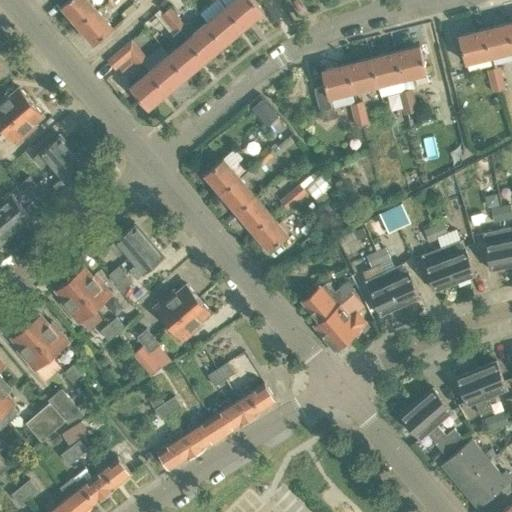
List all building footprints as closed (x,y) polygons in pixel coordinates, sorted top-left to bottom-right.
[(78,25),(96,9),(88,0),(68,0),(62,6),(78,25)] [(232,0),(226,5),(245,27),(264,10),(255,0),(232,0)] [(245,27),(226,5),(207,21),(225,43),(245,27)] [(168,24),(178,16),(171,7),(160,16),(168,24)] [(113,29),(96,9),(78,25),(94,44),(113,29)] [(185,24),(178,16),(168,24),(175,33),(181,28),(185,24)] [(207,21),(189,37),(188,37),(206,59),(225,43),(207,21)] [(511,49),(511,38),(508,23),(484,29),(490,55),(511,49)] [(206,59),(188,37),(189,37),(181,28),(175,33),(173,35),(181,44),(169,53),(187,75),(206,59)] [(490,55),(484,29),(459,35),(466,61),(490,55)] [(139,48),(132,39),(123,47),(131,56),(139,48)] [(420,45),(395,51),(402,77),(427,71),(420,45)] [(118,66),(131,56),(123,47),(108,60),(115,68),(118,66)] [(138,64),(147,57),(139,48),(131,56),(135,61),(138,64)] [(402,77),(395,51),(371,57),(378,83),(402,77)] [(154,66),(150,70),(168,91),(187,75),(169,53),(154,66)] [(135,61),(131,56),(118,66),(123,72),(135,61)] [(154,66),(147,57),(138,64),(145,73),(150,70),(154,66)] [(378,83),(371,57),(347,63),(354,89),(378,83)] [(354,89),(347,63),(322,69),(326,85),(314,88),(320,110),(332,107),(329,96),(354,89)] [(490,80),(502,77),(499,66),(487,69),(490,80)] [(150,70),(145,73),(130,86),(149,108),(168,91),(150,70)] [(502,77),(490,80),(492,91),(505,88),(502,77)] [(0,125),(1,127),(32,101),(20,87),(11,95),(9,93),(0,100),(0,125)] [(402,102),(414,99),(411,88),(399,91),(402,102)] [(441,131),(454,129),(449,97),(436,99),(441,131)] [(262,99),(252,107),(268,126),(278,118),(262,99)] [(417,110),(414,99),(402,102),(404,114),(417,110)] [(353,114),(366,111),(363,100),(350,103),(353,114)] [(32,101),(1,127),(13,140),(17,137),(18,139),(36,125),(34,122),(43,114),(32,101)] [(321,111),(323,120),(335,117),(332,108),(321,111)] [(369,122),(366,111),(353,114),(356,126),(369,122)] [(55,168),(75,151),(60,134),(37,154),(43,162),(46,159),(55,168)] [(268,144),(258,153),(266,162),(276,154),(268,144)] [(75,151),(55,168),(62,177),(54,185),(60,193),(89,168),(75,151)] [(266,162),(258,153),(248,162),(256,171),(266,162)] [(29,175),(16,158),(5,167),(26,192),(36,183),(29,175)] [(221,193),(240,177),(223,158),(205,174),(221,193)] [(322,172),(331,183),(336,178),(327,167),(322,172)] [(256,196),(240,177),(221,193),(237,212),(256,196)] [(290,191),(298,200),(308,191),(300,182),(290,191)] [(447,220),(461,219),(459,182),(445,183),(447,220)] [(43,192),(36,183),(26,192),(33,200),(43,192)] [(3,201),(0,203),(0,212),(15,231),(31,217),(9,190),(0,198),(3,201)] [(298,200),(290,191),(280,199),(288,209),(298,200)] [(272,215),(256,196),(237,212),(253,230),(272,215)] [(500,198),(504,219),(511,217),(511,206),(510,196),(500,198)] [(471,213),(487,209),(484,197),(468,201),(471,213)] [(504,219),(500,198),(500,197),(488,198),(493,221),(504,219)] [(315,212),(321,219),(322,220),(338,206),(331,198),(315,212)] [(402,202),(391,208),(399,227),(410,221),(402,202)] [(399,227),(391,208),(380,213),(388,232),(399,227)] [(0,243),(15,231),(0,212),(0,243)] [(272,215),(253,230),(270,250),(288,234),(272,215)] [(443,221),(433,225),(439,238),(449,234),(443,221)] [(129,256),(150,239),(136,222),(111,243),(118,250),(121,247),(129,256)] [(439,238),(433,225),(424,229),(429,242),(439,238)] [(357,240),(366,235),(362,226),(353,231),(353,229),(337,237),(342,246),(357,238),(357,240)] [(511,264),(511,260),(505,228),(484,232),(486,243),(491,269),(511,264)] [(150,239),(129,256),(138,267),(135,270),(140,276),(164,256),(150,239)] [(462,239),(442,246),(455,281),(475,273),(462,239)] [(376,250),(382,263),(392,259),(385,246),(376,250)] [(455,281),(442,246),(422,254),(435,289),(455,281)] [(382,263),(376,250),(366,254),(372,268),(382,263)] [(405,261),(385,271),(400,305),(421,295),(410,270),(409,270),(405,261)] [(120,288),(122,290),(132,282),(118,265),(108,274),(120,288)] [(83,267),(70,278),(96,308),(109,297),(106,293),(109,290),(95,273),(91,276),(83,267)] [(400,305),(385,271),(365,280),(369,288),(368,289),(379,314),(400,305)] [(96,308),(70,278),(57,289),(65,298),(62,301),(76,317),(79,315),(83,319),(96,308)] [(317,327),(342,306),(340,304),(356,290),(347,280),(337,288),(329,278),(303,300),(318,318),(313,323),(317,327)] [(168,323),(199,297),(188,284),(178,292),(175,289),(159,303),(161,306),(157,309),(168,323)] [(124,310),(108,323),(117,333),(125,326),(141,312),(122,290),(120,288),(112,295),(124,310)] [(199,297),(168,323),(179,336),(184,333),(186,335),(203,321),(201,319),(210,311),(199,297)] [(342,306),(317,327),(336,350),(367,324),(357,312),(351,317),(342,306)] [(26,325),(52,356),(66,344),(62,340),(65,338),(50,321),(48,323),(40,314),(26,325)] [(117,333),(108,323),(100,330),(108,340),(117,333)] [(52,356),(26,325),(13,336),(21,346),(18,348),(32,365),(35,363),(39,367),(52,356)] [(144,344),(154,336),(147,327),(136,336),(144,344)] [(161,365),(150,352),(160,344),(154,336),(144,344),(134,352),(152,372),(161,365)] [(11,388),(0,374),(0,368),(4,365),(0,360),(0,411),(8,421),(19,412),(12,404),(15,402),(7,392),(11,388)] [(496,360),(476,368),(490,402),(498,398),(496,393),(508,388),(496,360)] [(228,361),(218,367),(225,378),(235,372),(228,361)] [(64,371),(73,381),(81,373),(73,364),(64,371)] [(225,378),(218,367),(208,374),(215,385),(225,378)] [(490,402),(476,368),(456,377),(467,405),(475,402),(481,416),(494,411),(490,402)] [(239,399),(250,417),(277,400),(266,381),(253,390),(249,385),(241,390),(244,395),(239,399)] [(48,399),(50,401),(65,420),(68,423),(84,413),(61,387),(48,399)] [(433,387),(416,401),(437,424),(453,410),(433,387)] [(175,395),(165,401),(172,413),(182,406),(175,395)] [(250,417),(239,399),(233,403),(229,398),(220,403),(224,408),(212,416),(223,434),(250,417)] [(65,420),(50,401),(26,422),(41,441),(65,420)] [(172,413),(165,401),(154,408),(162,419),(172,413)] [(437,424),(416,401),(400,415),(420,439),(427,433),(444,452),(454,443),(447,435),(437,424)] [(504,410),(484,418),(489,431),(509,423),(504,410)] [(191,429),(185,433),(196,451),(223,434),(212,416),(199,424),(196,419),(188,424),(191,429)] [(455,427),(447,435),(454,443),(462,436),(455,427)] [(196,451),(185,433),(179,436),(176,431),(168,437),(171,442),(158,450),(169,468),(196,451)] [(461,484),(491,458),(472,436),(442,462),(461,484)] [(70,446),(78,457),(87,449),(79,439),(70,446)] [(78,457),(70,446),(60,454),(69,464),(78,457)] [(0,452),(0,474),(11,466),(0,452)] [(93,475),(107,492),(132,472),(118,455),(106,465),(103,460),(95,467),(98,471),(93,475)] [(502,471),(491,458),(461,484),(479,506),(511,477),(511,475),(506,468),(502,471)] [(107,492),(93,475),(86,467),(74,477),(73,476),(60,486),(68,495),(69,495),(82,511),(107,492)] [(30,478),(20,485),(29,496),(38,488),(30,478)] [(29,496),(20,485),(11,493),(19,503),(29,496)] [(49,510),(46,511),(81,511),(82,511),(69,495),(68,495),(57,504),(54,499),(46,506),(49,510)] [(511,511),(511,502),(500,511),(511,511)]
